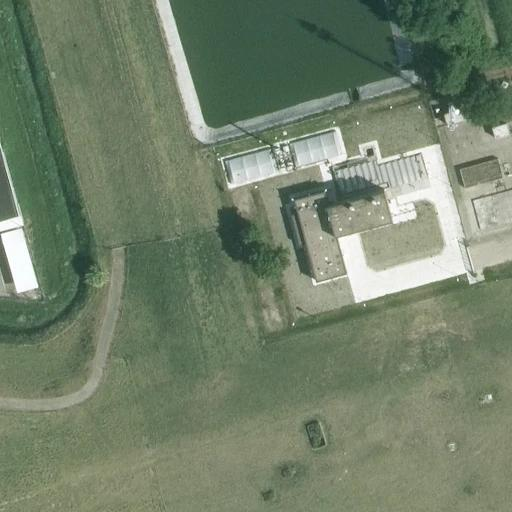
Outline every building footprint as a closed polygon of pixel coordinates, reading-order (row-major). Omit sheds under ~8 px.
[(447,124),(467,119),(464,107),(444,113),(447,124)] [(494,139),(508,135),(504,123),(490,128),(494,139)] [(273,146),(223,160),(230,186),(281,172),(279,167),(289,165),(290,170),(341,156),(341,153),(344,152),(342,145),(339,146),(334,129),(283,143),(285,149),(275,152),(273,146)] [(0,217),(20,212),(0,136),(0,217)] [(399,173),(435,168),(432,145),(396,150),(399,173)] [(391,219),(386,199),(383,189),(329,203),(326,194),(296,202),(299,212),(293,214),(301,244),(307,242),(317,279),(347,271),(337,234),(391,219)]
